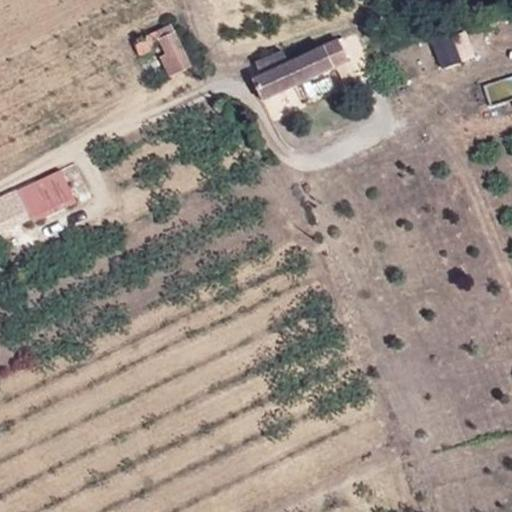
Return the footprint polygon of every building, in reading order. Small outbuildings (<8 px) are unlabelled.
[(170,24),(156,32),(160,40),(166,54),(160,57),(170,75),(192,65),(170,24)] [(160,40),(156,32),(144,37),(146,41),(148,45),(160,40)] [(148,45),(146,41),(143,42),(140,37),(136,39),(139,43),(135,46),(139,56),(150,49),(148,45)] [(289,62),(285,56),(255,63),(260,76),(253,80),(262,99),(314,75),(312,73),(332,64),(324,48),(289,62)] [(255,63),(285,56),(283,50),(255,63)] [(0,198),(0,230),(73,198),(61,171),(0,198)]
